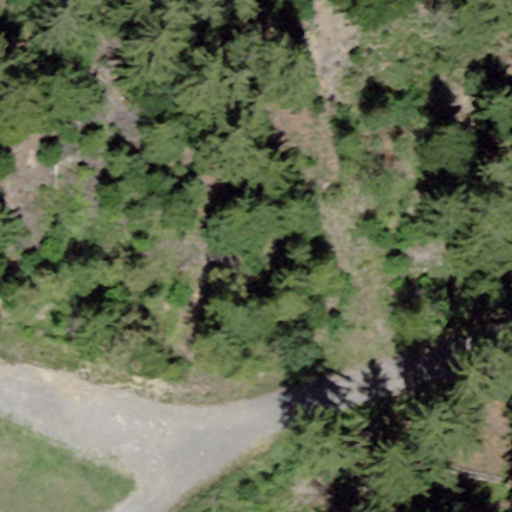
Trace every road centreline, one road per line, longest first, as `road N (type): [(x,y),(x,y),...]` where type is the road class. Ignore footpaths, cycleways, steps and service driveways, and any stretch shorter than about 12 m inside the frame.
road 1 (track): [(511,392),(215,433),(0,382)]
road 2 (track): [(511,303),(215,433),(99,511)]
